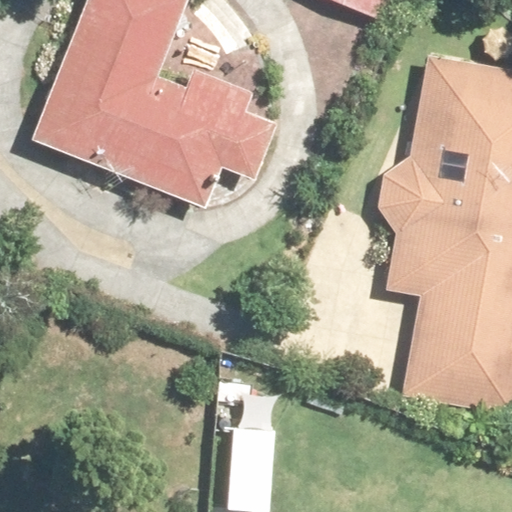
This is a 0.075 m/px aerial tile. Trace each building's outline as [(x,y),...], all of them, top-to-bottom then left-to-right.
[(77,0),(21,140),(195,210),(213,163),(244,174),(265,121),(238,110),(244,93),(183,68),(176,87),(146,74),(175,0),(77,0)] [(326,0),(372,20),(380,0),(326,0)] [(511,72),(440,61),(418,58),(403,155),(378,174),(375,196),(372,209),(388,232),(379,292),(412,297),(396,398),(511,414),(511,72)] [(438,465),(374,455),(368,492),(431,503),(438,465)] [(263,511),(265,476),(184,470),(181,511),(263,511)]
